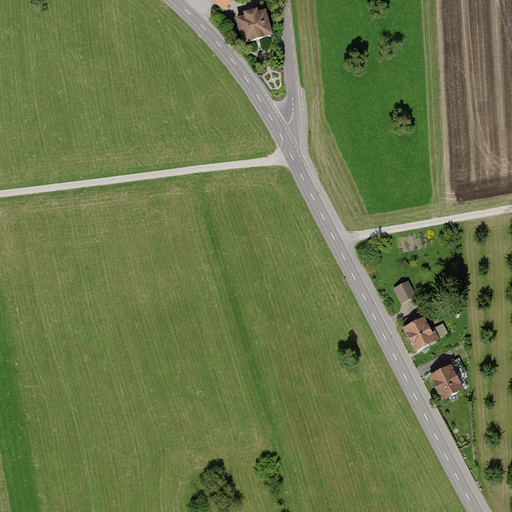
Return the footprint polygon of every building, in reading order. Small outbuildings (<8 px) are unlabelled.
[(233,0),(212,0),(225,10),(233,0)] [(267,14),(240,23),(248,47),(275,38),(267,14)] [(411,282),(394,291),(402,306),(419,297),(411,282)] [(432,318),(408,329),(420,353),(443,341),(432,318)] [(459,368),(438,377),(449,403),(470,394),(459,368)]
